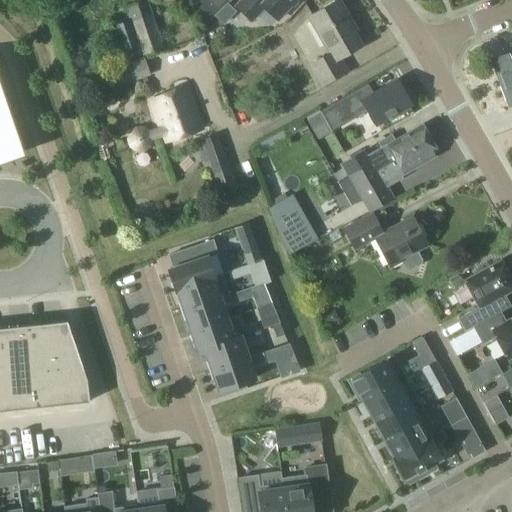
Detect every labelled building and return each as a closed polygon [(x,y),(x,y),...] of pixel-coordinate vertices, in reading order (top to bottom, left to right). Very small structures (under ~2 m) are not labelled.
[(277,20),(295,0),(241,0),(235,6),(252,22),(264,8),(277,20)] [(162,48),(146,1),(126,8),(131,22),(132,22),(137,36),(133,37),(128,21),(117,25),(125,48),(139,43),(143,55),(162,48)] [(321,86),(346,71),(339,58),(360,46),(348,26),(351,24),(338,1),(310,17),(331,54),(310,66),(321,86)] [(115,65),(102,32),(76,43),(100,103),(112,98),(101,70),(115,65)] [(511,104),(511,52),(492,60),(509,105),(511,104)] [(120,86),(151,76),(144,57),(114,68),(120,86)] [(21,144),(0,81),(0,160),(18,154),(17,145),(21,144)] [(321,114),(330,130),(368,110),(376,125),(410,105),(397,81),(363,100),(358,90),(320,111),(321,114)] [(165,143),(201,130),(186,87),(149,101),(159,127),(147,131),(146,130),(141,128),(135,127),(130,130),(127,135),(125,140),(127,145),(130,149),(136,152),(141,152),(146,150),(149,145),(150,142),(163,138),(165,143)] [(316,138),(330,130),(321,114),(307,122),(316,138)] [(413,149),(430,139),(422,126),(394,142),(391,136),(384,140),(387,145),(374,153),(381,165),(394,158),(412,149),(413,149)] [(209,161),(218,186),(232,181),(216,135),(202,140),(205,151),(201,153),(204,162),(209,161)] [(437,152),(430,139),(413,149),(412,149),(394,158),(390,160),(381,165),(383,167),(376,171),(374,167),(356,178),(349,181),(368,215),(393,201),(384,184),(390,180),(389,179),(397,174),(399,177),(436,157),(434,153),(437,152)] [(100,161),(110,158),(106,143),(95,147),(100,161)] [(416,251),(427,245),(412,217),(382,233),(374,217),(345,232),(352,245),(372,234),(390,267),(401,260),(406,269),(409,270),(420,264),(421,261),(416,251)] [(252,236),(247,224),(247,223),(235,228),(239,240),(251,237),(252,236)] [(292,246),(306,238),(298,225),(284,233),(292,246)] [(213,277),(207,258),(218,254),(213,239),(179,251),(184,264),(169,270),(176,291),(222,275),(221,274),(213,277)] [(124,275),(155,264),(149,247),(118,258),(124,275)] [(262,260),(260,261),(248,265),(252,276),(265,272),(266,271),(262,260)] [(464,332),(473,327),(499,313),(499,312),(510,306),(503,294),(511,289),(511,287),(508,279),(509,278),(500,262),(492,267),(491,265),(488,267),(488,268),(465,281),(479,306),(457,318),(464,332)] [(229,295),(222,275),(176,291),(176,292),(177,292),(184,311),(229,295)] [(454,290),(465,284),(460,276),(450,281),(454,290)] [(253,296),(266,291),(263,284),(263,283),(255,286),(250,288),(253,296)] [(227,319),(220,299),(229,296),(229,295),(184,311),(191,331),(227,319)] [(260,315),(274,310),(271,303),(257,308),(260,315)] [(501,316),(499,313),(473,327),(482,343),(495,336),(507,358),(511,355),(511,321),(506,325),(501,316)] [(227,319),(191,331),(198,352),(240,337),(240,336),(233,338),(227,319)] [(87,380),(67,321),(0,328),(0,411),(89,402),(87,380)] [(279,323),(272,326),(276,338),(284,334),(279,323)] [(211,370),(247,358),(240,337),(198,352),(198,353),(205,350),(211,370)] [(288,344),(262,353),(265,363),(275,359),(281,377),(298,371),(288,344)] [(394,356),(348,381),(356,394),(359,393),(362,399),(393,383),(405,376),(394,356)] [(219,391),(255,379),(247,358),(211,370),(219,391)] [(393,383),(362,399),(365,405),(367,404),(375,417),(415,395),(405,376),(393,383)] [(415,395),(375,417),(373,419),(380,431),(382,430),(385,436),(426,414),(415,395)] [(389,448),(388,449),(393,457),(436,433),(426,414),(385,436),(383,437),(389,448)] [(476,436),(466,417),(465,417),(452,424),(463,444),(476,436)] [(395,466),(406,485),(435,468),(432,463),(440,459),(433,445),(444,439),(440,431),(436,433),(393,457),(397,464),(395,466)] [(46,462),(47,470),(59,469),(58,460),(46,462)] [(304,468),(305,475),(281,478),(286,511),(311,511),(310,499),(329,496),(324,465),(304,468)] [(37,470),(29,471),(30,483),(39,482),(37,470)] [(16,472),(0,473),(0,486),(18,485),(16,472)] [(286,511),(281,478),(281,483),(258,487),(256,475),(238,478),(243,510),(260,507),(261,511),(286,511)] [(176,511),(173,487),(157,490),(158,501),(137,504),(138,511),(176,511)] [(111,491),(97,493),(98,497),(100,511),(138,511),(137,504),(114,508),(111,491)] [(86,503),(64,506),(65,511),(100,511),(98,497),(86,499),(86,503)]
